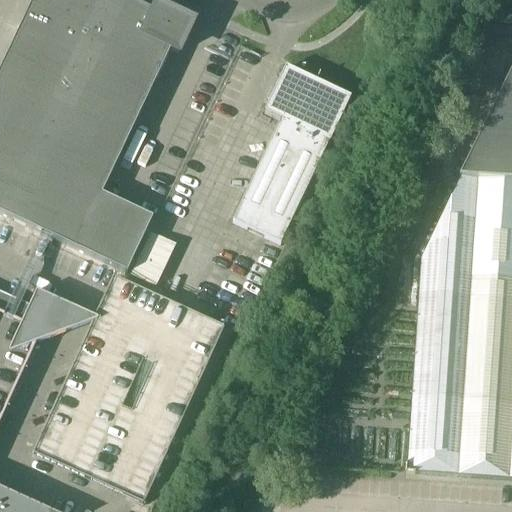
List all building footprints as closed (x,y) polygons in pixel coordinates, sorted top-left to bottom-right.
[(178,55),(191,26),(156,9),(154,14),(123,0),(34,0),(24,21),(90,52),(105,20),(170,51),(178,55)] [(90,52),(74,84),(140,115),(170,51),(105,20),(90,52)] [(24,21),(1,69),(67,100),(74,84),(90,52),(24,21)] [(1,69),(0,71),(0,109),(51,134),(67,100),(1,69)] [(329,145),(350,101),(314,84),(313,86),(302,81),(303,78),(285,70),(264,115),(280,122),(232,224),(280,247),(328,145),(329,145)] [(420,263),(405,475),(511,482),(511,71),(458,181),(460,181),(420,263)] [(67,100),(51,134),(117,164),(140,115),(74,84),(67,100)] [(0,109),(0,149),(36,166),(51,134),(0,109)] [(51,134),(36,166),(101,197),(117,164),(51,134)] [(0,215),(10,220),(36,166),(0,149),(0,215)] [(36,166),(10,220),(126,275),(152,221),(101,197),(36,166)] [(0,423),(35,347),(97,324),(97,322),(36,294),(30,308),(0,294),(0,511),(41,511),(0,493),(0,423)]
